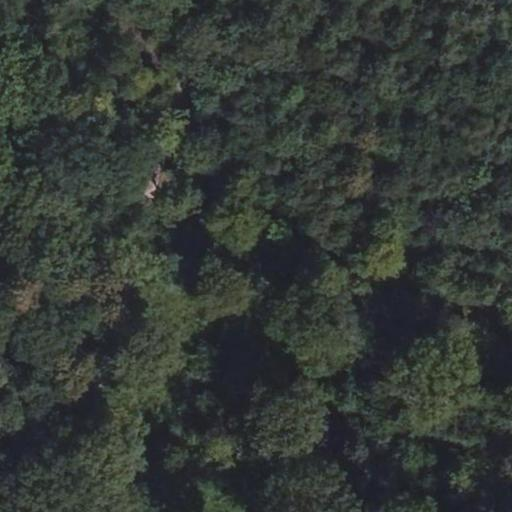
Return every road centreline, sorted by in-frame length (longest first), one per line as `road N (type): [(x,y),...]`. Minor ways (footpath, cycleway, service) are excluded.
road 1 (track): [(511,341),(158,169)]
road 2 (track): [(158,169),(203,0)]
road 3 (track): [(158,169),(0,96)]
